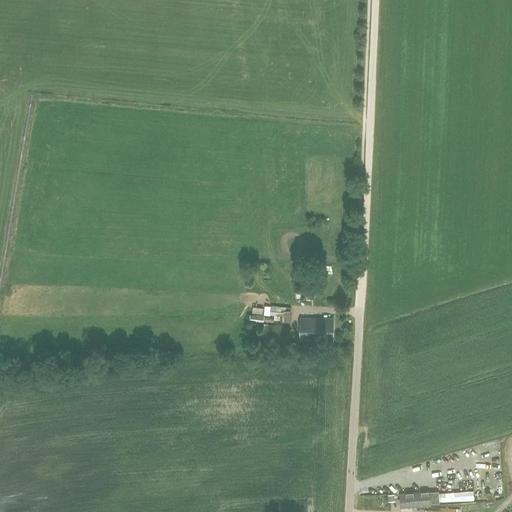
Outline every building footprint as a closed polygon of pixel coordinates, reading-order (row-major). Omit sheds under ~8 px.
[(306,300),(315,299),(314,285),(305,286),(306,300)] [(290,318),(291,308),(271,306),(270,315),(290,318)] [(332,341),(333,319),(300,319),(300,341),(332,341)] [(273,334),(274,334),(272,351),(286,353),(289,328),(264,325),(264,333),(266,333),(265,340),(272,341),(273,334)] [(430,494),(430,492),(426,492),(400,494),(401,508),(431,506),(431,503),(439,502),(439,493),(430,494)]
